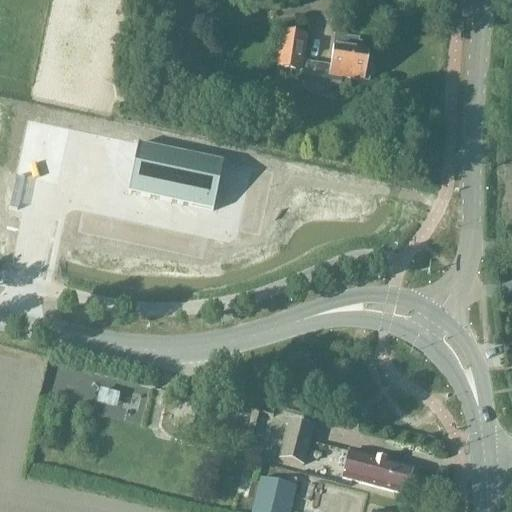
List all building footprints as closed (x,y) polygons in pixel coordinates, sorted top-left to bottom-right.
[(169,0),(163,30),(183,35),(190,0),(169,0)] [(171,34),(163,32),(157,56),(177,60),(182,37),(171,34)] [(280,34),(274,72),(287,74),(300,75),(341,81),(366,84),(366,83),(370,83),(371,73),(367,71),(369,54),(359,53),(360,42),(335,39),(331,68),(303,64),(307,37),(280,34)] [(138,148),(128,193),(127,193),(127,195),(211,213),(212,211),(211,211),(220,166),(221,166),(222,164),(137,146),(137,148),(138,148)] [(120,396),(97,391),(94,403),(116,409),(120,396)] [(128,407),(119,440),(133,443),(133,446),(156,452),(156,449),(165,451),(161,466),(188,473),(196,443),(179,439),(183,421),(128,407)] [(303,469),(313,428),(288,421),(277,462),(303,469)] [(349,452),(342,476),(341,482),(405,499),(406,494),(413,469),(349,452)] [(290,511),(296,489),(259,480),(251,511),(290,511)]
